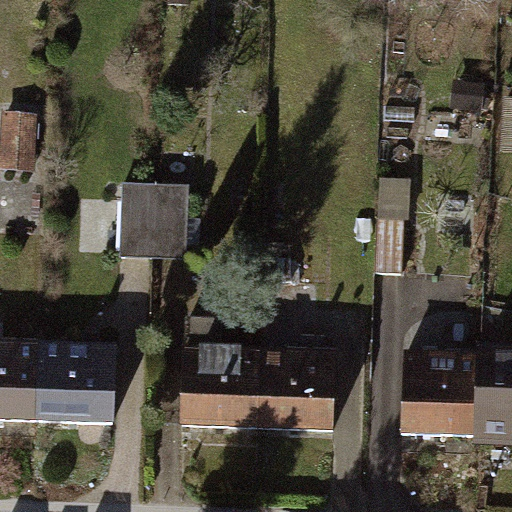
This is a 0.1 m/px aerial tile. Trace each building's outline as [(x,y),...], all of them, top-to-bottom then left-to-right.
[(0,171),(42,175),(47,117),(4,113),(0,154),(0,171)] [(113,183),(110,260),(145,261),(148,185),(113,183)] [(183,186),(148,185),(145,261),(180,263),(183,186)] [(371,272),(395,273),(397,221),(373,220),(371,272)] [(0,269),(0,299),(34,300),(35,271),(0,269)] [(175,428),(250,430),(252,351),(213,350),(213,327),(178,327),(175,428)] [(76,345),(29,344),(27,422),(106,424),(108,349),(89,349),(89,339),(76,339),(76,345)] [(297,352),(252,351),(250,430),(326,432),(328,355),(314,355),(314,339),(297,339),(297,352)] [(0,421),(27,422),(29,344),(0,343),(0,421)] [(394,435),(470,437),(471,361),(395,359),(394,435)] [(511,361),(471,361),(470,437),(511,437),(511,361)]
